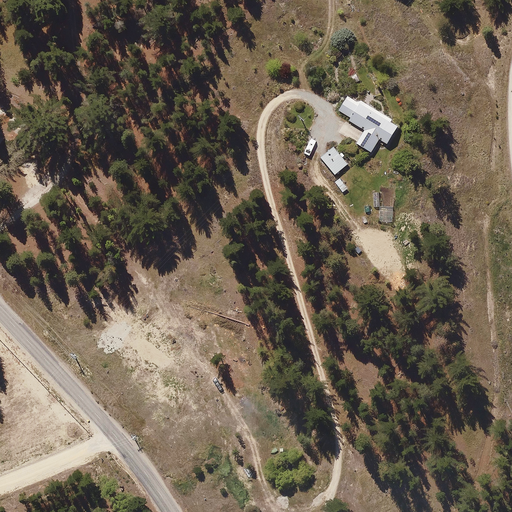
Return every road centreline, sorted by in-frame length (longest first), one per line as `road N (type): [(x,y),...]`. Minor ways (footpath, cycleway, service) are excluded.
road 1 (unclassified): [(113,434),(0,308)]
road 2 (residential): [(0,482),(113,434)]
